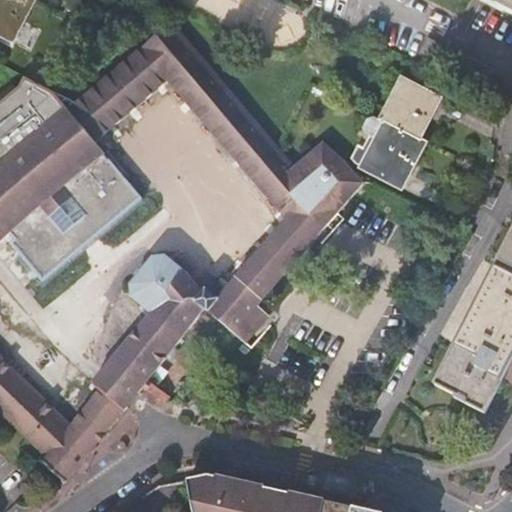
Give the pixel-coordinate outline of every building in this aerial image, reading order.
[(0,0),(0,38),(12,45),(33,3),(27,0),(0,0)] [(274,34),(286,0),(190,0),(190,3),(274,34)] [(511,0),(479,0),(511,16),(511,0)] [(0,410),(8,419),(49,459),(45,466),(53,473),(64,483),(67,481),(131,403),(142,389),(164,405),(167,405),(169,401),(146,384),(205,312),(247,346),(270,318),(258,307),(331,222),(338,227),(346,216),(340,212),(366,183),(348,160),(323,143),(308,157),(303,151),(288,163),(170,26),(78,105),(0,171),(0,241),(1,242),(41,208),(52,220),(71,203),(61,191),(104,155),(94,144),(167,83),(286,221),(216,302),(205,293),(204,294),(191,280),(166,258),(153,261),(131,287),(132,301),(151,317),(93,387),(91,386),(88,390),(90,392),(93,388),(100,393),(71,429),(0,360),(0,410)] [(32,60),(22,79),(42,89),(52,72),(32,60)] [(380,123),(385,125),(363,169),(406,190),(428,145),(421,142),(441,101),(401,81),(380,123)] [(511,233),(433,388),(465,404),(463,407),(482,417),(511,359),(511,233)] [(352,511),(354,508),(284,493),(283,497),(270,495),(271,490),(208,476),(188,480),(194,511),(352,511)]
